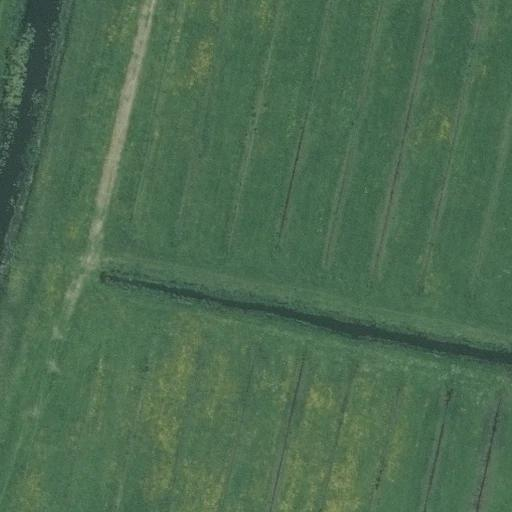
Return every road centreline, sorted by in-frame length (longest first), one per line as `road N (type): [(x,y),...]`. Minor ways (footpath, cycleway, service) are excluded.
road 1 (track): [(148,0),(88,283)]
road 2 (track): [(0,488),(88,283)]
